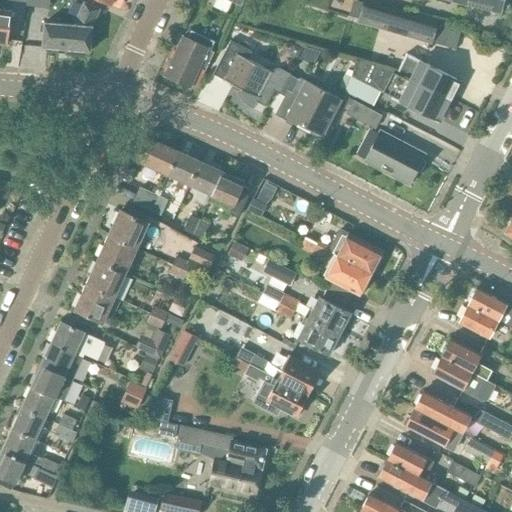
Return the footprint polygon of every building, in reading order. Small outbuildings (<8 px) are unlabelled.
[(451,0),(499,12),(502,0),(451,0)] [(91,26),(99,9),(84,2),(73,24),(44,22),(42,47),(57,48),(57,52),(65,53),(66,49),(89,50),(91,26)] [(363,3),(358,19),(432,40),(436,24),(363,3)] [(0,8),(0,42),(7,44),(12,10),(0,8)] [(183,37),(166,74),(190,85),(198,66),(205,70),(214,51),(210,50),(214,41),(190,30),(186,38),(183,37)] [(256,101),(266,106),(278,82),(269,77),(272,72),(247,59),(251,51),(230,40),(212,75),(213,76),(214,74),(233,84),(231,87),(238,90),(240,94),(242,98),(245,101),(249,104),(253,107),(256,101)] [(397,71),(452,98),(461,81),(407,54),(397,71)] [(355,61),(340,56),(336,66),(352,71),(355,61)] [(346,74),(338,88),(373,106),(382,91),(441,120),(452,98),(397,71),(383,67),(357,60),(352,75),(351,77),(346,74)] [(341,99),(299,77),(292,91),(287,89),(275,114),(304,129),(306,126),(322,135),(341,99)] [(382,115),(353,100),(346,113),(375,128),(382,115)] [(380,131),(365,160),(409,183),(415,171),(420,171),(425,162),(422,157),(424,154),(380,131)] [(145,137),(135,160),(167,174),(177,151),(145,137)] [(199,161),(177,151),(167,174),(189,184),(199,161)] [(221,171),(199,161),(189,184),(211,194),(221,171)] [(211,194),(233,204),(228,214),(236,217),(247,196),(239,192),(243,182),(221,171),(211,194)] [(149,213),(156,198),(138,191),(132,205),(149,213)] [(156,198),(149,213),(159,217),(165,202),(156,198)] [(109,235),(136,247),(147,222),(120,210),(109,235)] [(183,230),(192,235),(199,219),(190,214),(183,230)] [(210,224),(199,219),(192,235),(202,240),(210,224)] [(298,225),(294,231),(302,236),(305,229),(298,225)] [(316,244),(327,250),(332,243),(321,237),(323,233),(311,227),(305,239),(316,244)] [(338,256),(371,273),(375,264),(379,265),(383,256),(380,254),(382,251),(350,234),(338,256)] [(125,272),(136,247),(109,235),(97,259),(125,272)] [(312,252),(316,244),(305,239),(301,246),(312,252)] [(234,241),(227,254),(241,261),(248,248),(234,241)] [(327,250),(316,244),(312,252),(323,258),(327,250)] [(211,266),(217,255),(198,245),(192,255),(211,266)] [(173,264),(187,270),(190,262),(176,256),(173,264)] [(371,273),(338,256),(327,277),(359,295),(361,291),(364,293),(369,284),(366,282),(371,273)] [(113,297),(125,272),(97,259),(86,284),(113,297)] [(187,270),(173,264),(168,274),(182,281),(187,270)] [(113,297),(86,284),(74,309),(102,322),(113,297)] [(266,295),(281,303),(296,310),(300,302),(270,287),(266,295)] [(511,305),(477,287),(467,305),(497,321),(511,328),(511,327),(511,305)] [(310,308),(306,316),(339,333),(343,324),(347,325),(352,316),(348,314),(350,311),(322,296),(314,310),(310,308)] [(296,310),(281,303),(277,311),(291,319),(296,310)] [(497,321),(467,305),(458,323),(488,338),(497,321)] [(150,314),(164,320),(180,327),(183,320),(167,313),(168,312),(154,306),(150,314)] [(164,320),(150,314),(146,323),(148,323),(142,336),(141,335),(135,348),(160,358),(171,334),(160,329),(164,320)] [(334,342),(339,333),(306,316),(302,323),(306,326),(299,340),(327,355),(329,351),(332,353),(337,344),(334,342)] [(50,342),(82,356),(83,354),(97,360),(105,342),(83,332),(83,331),(60,320),(50,342)] [(184,329),(169,359),(183,366),(198,336),(184,329)] [(441,355),(486,378),(490,369),(476,361),(480,354),(450,338),(441,355)] [(41,362),(40,364),(51,369),(72,379),(82,356),(50,342),(41,362)] [(254,354),(249,363),(263,370),(268,361),(254,354)] [(146,355),(140,368),(152,373),(158,360),(146,355)] [(486,378),(441,355),(432,373),(462,389),(482,399),(486,397),(494,383),(486,378)] [(319,372),(289,357),(282,370),(278,368),(276,369),(273,375),(308,394),(311,387),(315,386),(319,380),(317,376),(319,372)] [(308,394),(273,375),(263,370),(249,363),(244,373),(257,380),(259,377),(265,380),(254,401),(276,413),(280,407),(297,415),(298,412),(302,411),(306,404),(304,400),(308,394)] [(39,369),(31,385),(54,396),(62,400),(72,379),(51,369),(40,364),(39,369)] [(146,386),(133,380),(125,399),(138,404),(146,386)] [(31,385),(21,407),(44,418),(54,396),(31,385)] [(424,389),(415,407),(460,431),(460,430),(463,432),(472,414),(424,389)] [(151,394),(146,416),(167,421),(172,399),(151,394)] [(82,395),(76,406),(83,410),(89,398),(88,398),(82,395)] [(34,439),(44,418),(21,407),(11,428),(34,439)] [(415,407),(405,425),(436,440),(453,449),(463,432),(460,430),(460,431),(415,407)] [(511,434),(511,425),(479,408),(473,420),(509,439),(511,434)] [(58,424),(71,430),(76,420),(63,414),(58,424)] [(58,424),(54,434),(72,442),(77,433),(71,430),(58,424)] [(232,441),(233,436),(180,424),(175,446),(199,452),(200,447),(215,449),(215,459),(209,483),(256,493),(266,448),(232,441)] [(11,428),(1,450),(24,461),(34,465),(38,457),(28,452),(34,439),(11,428)] [(497,453),(476,442),(470,438),(464,449),(488,461),(487,463),(498,469),(504,458),(497,454),(497,453)] [(388,458),(418,474),(422,465),(429,469),(434,461),(397,442),(388,458)] [(1,450),(0,452),(0,476),(14,483),(20,471),(35,477),(39,468),(38,467),(34,465),(24,461),(1,450)] [(42,459),(38,467),(39,468),(52,473),(56,464),(43,457),(42,459)] [(388,458),(379,476),(437,507),(441,499),(455,506),(453,510),(457,511),(489,511),(481,508),(470,502),(465,499),(455,494),(439,486),(418,474),(388,458)] [(480,475),(452,460),(446,471),(475,486),(480,475)] [(60,465),(56,464),(52,473),(56,475),(58,470),(61,466),(60,465)] [(0,476),(0,487),(11,490),(14,483),(0,476)] [(455,494),(465,499),(468,492),(459,487),(455,494)] [(361,510),(364,511),(406,511),(393,504),(370,493),(361,510)] [(174,511),(199,511),(202,500),(175,494),(174,497),(164,495),(161,509),(174,511)] [(485,500),(474,495),(470,502),(481,508),(485,500)]
